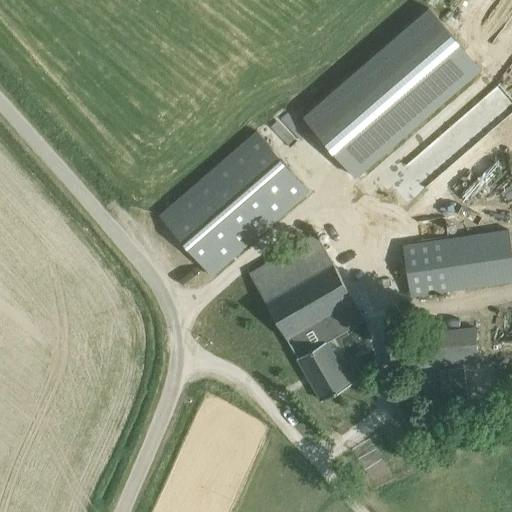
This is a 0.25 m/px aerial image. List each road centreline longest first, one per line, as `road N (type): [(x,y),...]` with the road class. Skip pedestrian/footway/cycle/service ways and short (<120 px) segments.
road 1 (unclassified): [(128,511),(186,364),(185,315),(167,282),(0,97)]
road 2 (track): [(366,511),(246,377),(186,354)]
